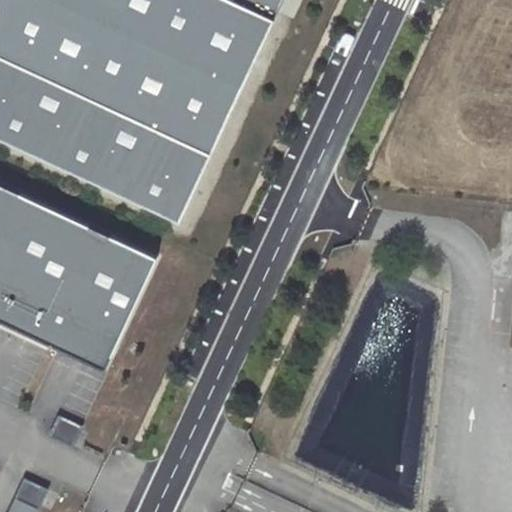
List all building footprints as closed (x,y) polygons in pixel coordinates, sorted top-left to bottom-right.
[(211,153),(282,0),(0,0),(0,54),(203,149),(211,153)] [(203,149),(0,54),(0,138),(174,217),(203,149)] [(144,251),(0,184),(0,318),(93,361),(144,251)] [(57,416),(53,438),(77,443),(82,421),(57,416)] [(38,511),(49,487),(27,477),(11,511),(38,511)]
